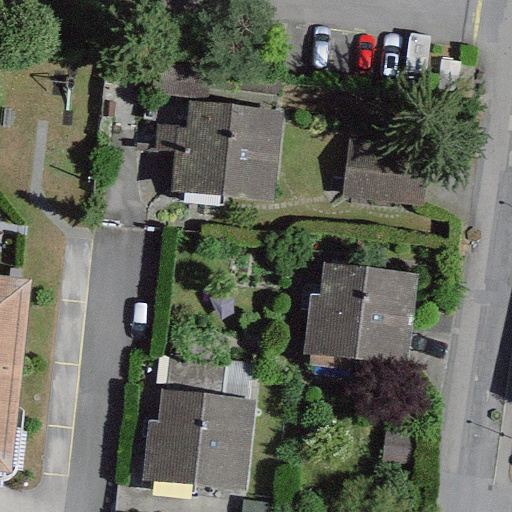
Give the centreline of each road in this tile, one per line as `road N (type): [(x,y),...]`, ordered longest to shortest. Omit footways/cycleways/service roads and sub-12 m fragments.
road 1 (residential): [(464,511),(511,85)]
road 2 (residential): [(126,231),(92,511)]
